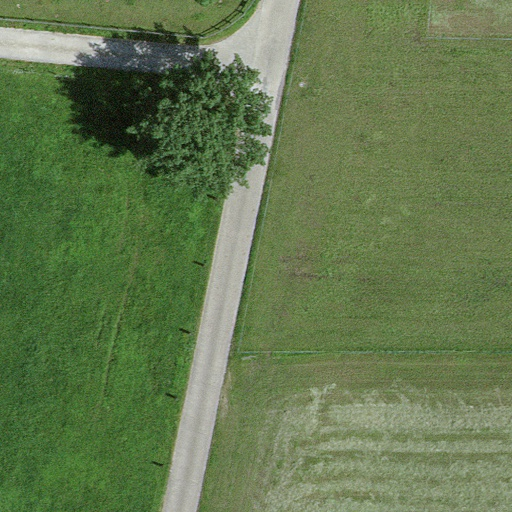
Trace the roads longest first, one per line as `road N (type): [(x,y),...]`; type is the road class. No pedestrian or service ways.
road 1 (unclassified): [(280,0),(176,511)]
road 2 (track): [(0,44),(266,72)]
